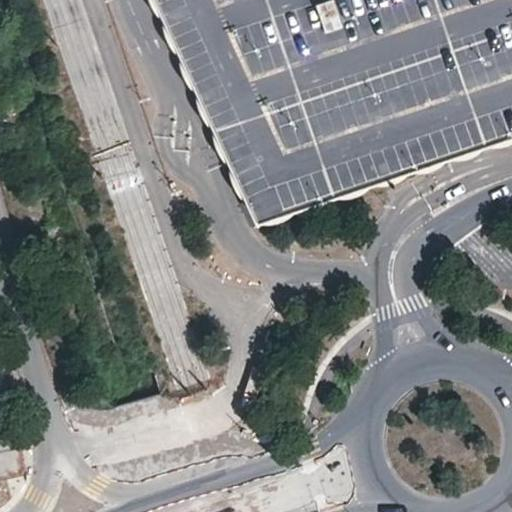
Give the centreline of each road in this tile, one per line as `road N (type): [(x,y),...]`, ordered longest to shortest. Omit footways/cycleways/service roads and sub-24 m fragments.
road 1 (secondary): [(369,410),(322,449),(141,511)]
road 2 (secondary): [(486,369),(463,360),(421,362),(392,379),(369,410)]
